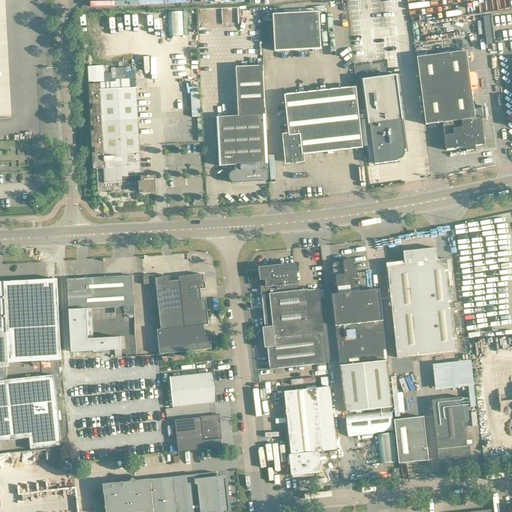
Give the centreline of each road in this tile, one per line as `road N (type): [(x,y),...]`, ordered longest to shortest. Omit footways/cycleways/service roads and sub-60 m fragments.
road 1 (secondary): [(230,227),(511,180)]
road 2 (unclassified): [(258,503),(230,227)]
road 3 (unclassified): [(258,503),(511,478)]
road 4 (unclassified): [(73,237),(57,0)]
road 5 (unknown): [(58,238),(71,434)]
road 6 (secondary): [(73,237),(230,227)]
